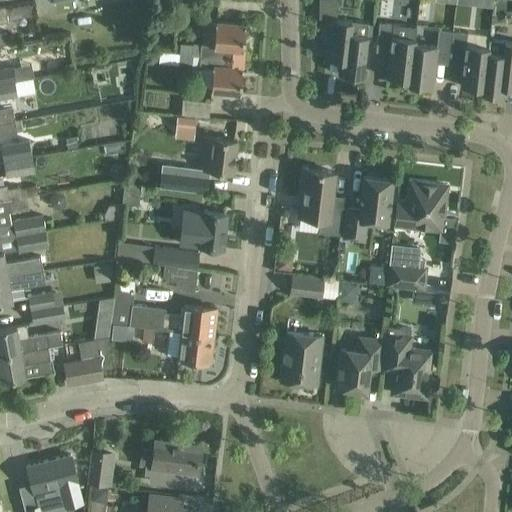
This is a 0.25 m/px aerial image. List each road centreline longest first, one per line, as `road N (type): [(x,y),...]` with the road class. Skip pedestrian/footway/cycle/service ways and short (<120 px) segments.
road 1 (residential): [(511,168),(484,135),(305,111),(291,92),(288,0)]
road 2 (residential): [(458,453),(472,421),(485,293),(511,179)]
road 3 (residential): [(0,423),(136,394),(242,400)]
road 4 (residential): [(242,400),(269,160)]
road 5 (residential): [(355,511),(414,489),(458,453)]
